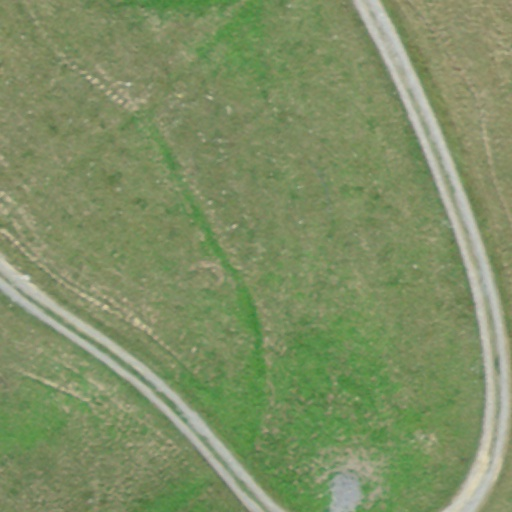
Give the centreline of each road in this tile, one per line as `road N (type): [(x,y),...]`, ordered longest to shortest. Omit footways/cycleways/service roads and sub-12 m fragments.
road 1 (track): [(457,511),(490,453),(498,387),(491,311),(466,226),(362,0)]
road 2 (track): [(0,269),(56,318),(143,374),(273,511)]
